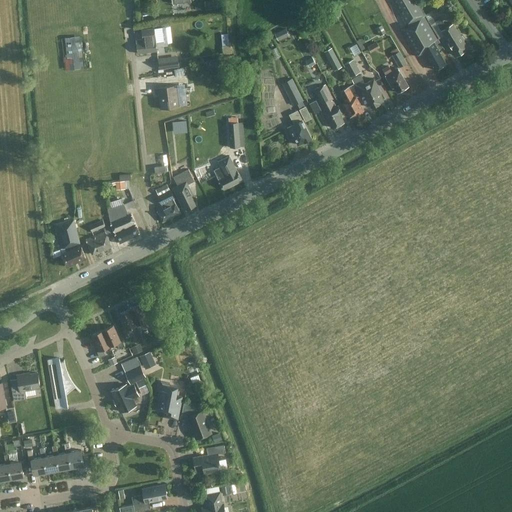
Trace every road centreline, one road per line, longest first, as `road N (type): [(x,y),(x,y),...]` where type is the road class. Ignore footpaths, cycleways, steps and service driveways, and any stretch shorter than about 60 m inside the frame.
road 1 (secondary): [(153,246),(511,55)]
road 2 (residential): [(153,246),(126,0)]
road 3 (residential): [(0,496),(21,492),(40,504),(111,490),(107,434)]
road 4 (residential): [(183,511),(169,451),(107,434)]
